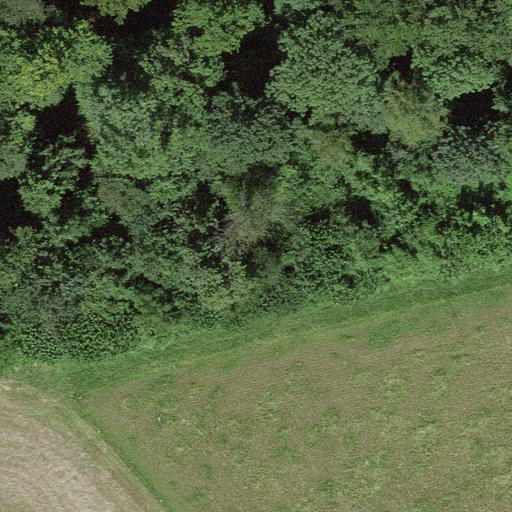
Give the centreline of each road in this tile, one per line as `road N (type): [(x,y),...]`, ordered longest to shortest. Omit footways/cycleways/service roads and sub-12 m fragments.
road 1 (track): [(52,421),(91,374),(511,281)]
road 2 (track): [(142,511),(112,469),(52,421),(0,404)]
